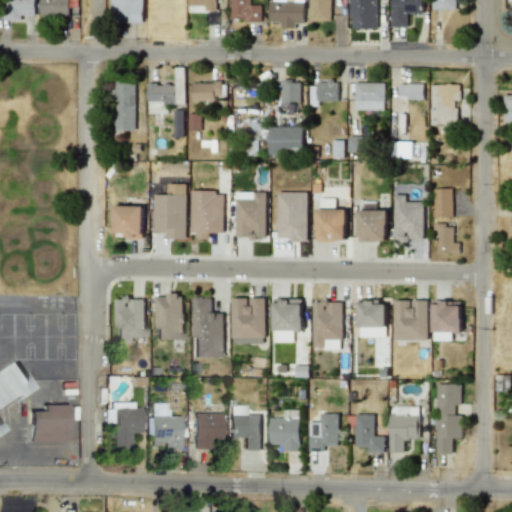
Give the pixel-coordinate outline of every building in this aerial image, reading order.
[(34,0),(6,0),(6,19),(21,20),(21,15),(34,15),(34,0)] [(68,0),(40,0),(40,15),(68,15),(68,0)] [(142,21),(142,0),(110,0),(110,21),(142,21)] [(215,0),(188,0),(188,5),(204,5),(204,10),(215,10),(215,0)] [(261,20),(261,5),(250,4),(250,0),(229,0),(229,19),(261,20)] [(269,0),(268,21),(280,22),(280,26),(295,27),(295,22),(303,23),(304,1),(269,0)] [(308,0),(309,20),(331,20),(330,0),(308,0)] [(350,0),(350,27),(377,28),(377,0),(350,0)] [(407,26),(407,13),(422,13),(422,0),(391,0),(391,26),(407,26)] [(455,9),(455,0),(431,0),(431,9),(455,9)] [(184,67),(174,67),(175,83),(147,83),(147,113),(167,113),(167,103),(185,103),(184,67)] [(114,130),(134,130),(135,79),(114,79),(114,130)] [(300,80),(281,80),(281,105),(289,105),(289,101),(300,101),(300,80)] [(338,100),(338,81),(310,81),(309,106),(318,106),(318,100),(338,100)] [(214,82),(191,82),(191,100),(214,100),(214,82)] [(384,82),(354,82),(354,109),(384,110),(384,82)] [(399,83),(399,98),(423,99),(423,83),(399,83)] [(430,124),(457,124),(458,107),(454,107),(454,95),(459,95),(460,84),(431,83),(430,124)] [(503,122),(511,122),(511,93),(503,93),(503,122)] [(172,136),(182,136),(182,110),(173,110),(172,136)] [(187,128),(198,128),(198,114),(188,114),(187,128)] [(303,126),(269,126),(269,153),(303,153),(303,126)] [(348,151),(366,151),(366,136),(348,136),(348,151)] [(332,157),(342,157),(343,140),(336,140),(336,149),(332,149),(332,157)] [(412,158),(411,141),(391,141),(392,158),(412,158)] [(153,232),(167,232),(167,238),(186,238),(187,184),(167,183),(167,194),(154,194),(153,232)] [(433,188),(434,217),(452,216),(451,188),(433,188)] [(191,232),(197,232),(197,238),(210,238),(210,232),(223,232),(224,191),(191,191),(191,232)] [(266,191),(236,192),(236,237),(266,237),(266,191)] [(308,241),(307,191),(277,191),(278,238),(291,237),(291,241),(308,241)] [(406,201),(406,194),(394,194),(393,239),(425,239),(426,201),(406,201)] [(126,238),(143,237),(143,205),(114,206),(114,233),(126,232),(126,238)] [(346,241),(346,209),(317,208),(316,240),(346,241)] [(386,241),(387,210),(359,209),(358,240),(386,241)] [(460,253),(460,242),(453,242),(453,224),(433,224),(433,235),(437,235),(437,253),(460,253)] [(182,339),(182,294),(155,295),(155,339),(182,339)] [(222,312),(211,312),(211,296),(192,297),(193,357),(223,356),(222,312)] [(231,337),(265,337),(266,298),(249,297),(232,297),(231,337)] [(115,298),(114,343),(126,343),(126,336),(144,336),(144,298),(115,298)] [(303,298),(273,298),(274,341),(293,341),(293,331),(303,331),(303,298)] [(428,340),(428,300),(394,299),(393,339),(428,340)] [(312,301),(313,348),(342,347),(341,300),(312,301)] [(433,340),(452,340),(452,332),(462,332),(462,300),(432,301),(433,340)] [(358,301),(359,337),(386,336),(386,301),(358,301)] [(0,371),(0,409),(33,387),(15,361),(0,371)] [(461,414),(454,414),(454,404),(460,404),(460,383),(436,383),(436,453),(452,454),(452,438),(461,438),(461,414)] [(112,448),(129,447),(128,431),(147,431),(147,417),(143,417),(143,408),(131,408),(131,401),(108,402),(109,408),(102,409),(103,423),(111,423),(112,448)] [(178,415),(165,415),(165,402),(149,403),(149,445),(162,445),(162,449),(178,449),(178,415)] [(65,441),(66,404),(40,404),(40,411),(27,410),(27,440),(65,441)] [(259,450),(260,414),(244,414),(244,405),(228,404),(227,437),(242,437),(242,450),(259,450)] [(403,452),(403,438),(418,438),(418,406),(394,406),(394,413),(389,413),(388,452),(403,452)] [(269,417),(269,444),(283,443),(283,451),(299,450),(299,409),(283,409),(283,417),(269,417)] [(219,413),(192,412),(191,448),(209,449),(210,441),(219,441),(219,413)] [(338,413),(319,413),(319,421),(309,421),(308,451),(324,451),(324,445),(338,445),(338,413)] [(373,413),(354,414),(355,447),(368,447),(368,452),(384,452),(384,435),(374,436),(373,413)]
